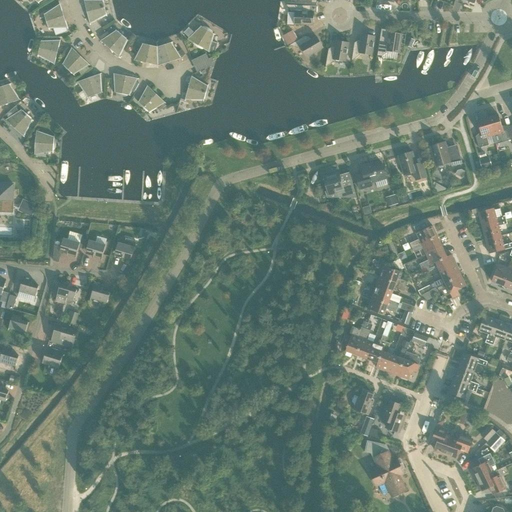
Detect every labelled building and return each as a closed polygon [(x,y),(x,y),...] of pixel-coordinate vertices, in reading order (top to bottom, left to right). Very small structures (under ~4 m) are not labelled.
[(103,0),(101,0),(84,0),(90,24),(91,23),(94,28),(103,22),(101,18),(106,15),(103,0)] [(68,27),(60,4),(44,14),(49,28),(53,28),(56,35),(67,31),(66,27),(68,27)] [(317,6),(286,4),(292,11),(295,12),(294,24),(313,25),(314,12),(317,13),(317,6)] [(214,34),(201,26),(188,39),(209,52),(209,51),(215,52),(218,43),(212,41),(214,34)] [(387,29),(381,29),(377,55),(382,56),(387,53),(387,51),(399,52),(402,34),(387,32),(387,29)] [(128,40),(116,30),(109,35),(107,32),(100,37),(102,40),(101,41),(119,57),(128,40)] [(298,39),(293,30),(283,36),(288,45),(298,39)] [(372,55),(375,36),(362,34),(361,43),(354,42),(352,61),(359,55),(360,53),(372,55)] [(309,41),(306,35),(289,45),(290,45),(299,47),(300,46),(307,57),(323,48),(316,36),(309,41)] [(54,64),(60,40),(41,41),(38,55),(54,64)] [(346,61),(349,43),(336,40),(335,49),(328,48),(325,67),(333,61),(333,59),(346,61)] [(157,47),(158,65),(181,58),(172,42),(157,47)] [(134,60),(158,65),(157,47),(143,43),(134,60)] [(90,65),(72,48),(63,64),(73,74),(79,71),(82,75),(90,69),(88,66),(90,65)] [(138,78),(114,73),(115,92),(129,95),(138,78)] [(102,92),(100,74),(77,82),(88,97),(102,92)] [(208,85),(192,76),(185,100),(204,100),(208,85)] [(0,105),(20,100),(10,84),(0,86),(0,105)] [(165,103),(148,85),(138,102),(149,112),(157,108),(160,111),(167,106),(164,103),(165,103)] [(18,111),(15,106),(6,114),(9,118),(5,120),(24,136),(32,120),(21,109),(18,111)] [(501,142),(511,139),(511,129),(511,126),(502,128),(499,115),(488,118),(493,135),(499,134),(501,142)] [(475,136),(479,148),(489,145),(487,137),(493,135),(488,118),(477,121),(481,134),(475,136)] [(54,136),(36,130),(34,155),(36,155),(37,158),(47,158),(46,153),(53,151),(54,136)] [(446,147),(445,142),(430,146),(436,166),(455,160),(457,165),(462,164),(460,154),(454,156),(451,146),(446,147)] [(416,164),(412,151),(398,155),(404,175),(413,172),(415,180),(427,177),(423,162),(416,164)] [(492,166),(489,158),(480,160),(482,169),(492,166)] [(386,179),(381,161),(368,165),(368,164),(361,166),(363,173),(356,175),(360,189),(367,187),(367,184),(386,179)] [(350,172),(340,175),(339,172),(323,177),(327,191),(325,192),(327,197),(357,198),(350,172)] [(0,210),(2,211),(2,200),(12,200),(13,184),(0,183),(0,210)] [(408,201),(406,194),(400,196),(402,203),(408,201)] [(398,204),(395,195),(389,197),(390,199),(386,200),(388,207),(398,204)] [(34,203),(28,201),(26,204),(25,204),(21,212),(32,216),(35,209),(32,207),(34,203)] [(482,226),(506,219),(505,215),(496,218),(494,208),(478,212),(482,226)] [(486,239),(501,235),(498,226),(507,224),(506,219),(482,226),(486,239)] [(410,243),(412,247),(437,236),(432,225),(429,227),(426,221),(414,227),(416,233),(419,239),(410,243)] [(511,242),(503,245),(501,235),(486,239),(489,253),(511,247),(511,242)] [(424,248),(426,254),(442,246),(437,236),(412,247),(414,252),(424,248)] [(80,242),(63,238),(60,248),(68,250),(67,253),(76,255),(77,252),(81,240),(80,240),(80,242)] [(124,244),(118,242),(115,252),(123,254),(122,257),(131,260),(132,257),(137,241),(125,238),(124,244)] [(103,254),(107,242),(106,242),(105,244),(89,240),(86,250),(94,252),(93,255),(102,258),(103,254)] [(442,246),(426,254),(429,259),(419,264),(422,268),(426,266),(447,257),(447,256),(442,246)] [(438,266),(440,272),(456,265),(451,254),(447,256),(447,257),(426,266),(428,271),(438,266)] [(492,281),(502,285),(511,288),(511,269),(498,264),(492,281)] [(384,265),(380,276),(406,286),(408,281),(398,278),(400,271),(384,265)] [(456,265),(440,272),(443,278),(434,282),(436,287),(445,283),(461,275),(456,265)] [(466,286),(461,275),(445,283),(452,298),(460,294),(457,290),(466,286)] [(376,287),(392,293),(394,287),(404,291),(406,286),(380,276),(376,287)] [(22,281),(18,294),(19,294),(20,291),(36,296),(39,286),(31,284),(32,281),(23,278),(22,281)] [(60,285),(55,300),(72,305),(77,289),(69,287),(70,284),(61,282),(60,285)] [(93,288),(90,301),(91,298),(107,303),(110,293),(102,290),(103,287),(94,285),(93,288)] [(431,289),(429,285),(418,290),(420,294),(431,289)] [(372,298),(398,307),(400,303),(390,299),(392,293),(376,287),(372,298)] [(396,312),(398,307),(372,298),(368,309),(384,315),(386,309),(396,312)] [(415,306),(402,302),(400,308),(413,313),(415,306)] [(359,313),(351,310),(347,320),(355,323),(359,313)] [(79,314),(71,311),(67,322),(75,324),(79,314)] [(12,318),(8,330),(9,330),(9,327),(26,332),(29,322),(21,320),(21,317),(13,314),(12,318)] [(485,342),(489,344),(498,320),(484,315),(479,330),(488,334),(485,342)] [(498,320),(489,344),(493,345),(496,336),(506,340),(511,325),(498,320)] [(69,328),(68,331),(55,327),(51,341),(72,348),(76,334),(77,331),(69,328)] [(357,355),(366,328),(361,327),(358,336),(352,334),(351,336),(345,335),(342,345),(347,346),(346,351),(357,355)] [(357,355),(367,358),(373,342),(367,340),(371,330),(366,328),(357,355)] [(428,338),(415,333),(412,341),(425,346),(428,338)] [(367,358),(378,362),(386,341),(388,336),(383,335),(379,344),(373,342),(367,358)] [(390,343),(386,341),(378,362),(376,367),(387,371),(393,355),(387,353),(390,343)] [(407,349),(402,347),(399,357),(393,355),(387,371),(398,375),(403,359),(404,359),(407,349)] [(2,351),(0,358),(0,361),(16,366),(19,356),(11,353),(12,351),(3,348),(2,351)] [(53,355),(45,353),(42,363),(58,368),(58,370),(58,371),(62,358),(63,355),(54,352),(53,355)] [(459,366),(474,372),(477,363),(486,366),(487,361),(464,353),(459,366)] [(403,359),(398,375),(409,379),(412,370),(416,372),(419,365),(404,359),(403,359)] [(454,380),(477,388),(479,384),(470,381),(474,372),(459,366),(454,380)] [(476,392),(477,388),(454,380),(449,393),(464,398),(467,389),(476,392)] [(1,389),(2,386),(0,385),(0,399),(6,401),(9,391),(1,389)] [(373,394),(363,390),(361,397),(358,396),(354,409),(368,415),(373,401),(371,400),(373,394)] [(400,404),(390,400),(388,407),(385,406),(380,419),(390,423),(388,428),(399,432),(403,422),(405,416),(399,414),(400,411),(398,410),(400,404)] [(367,419),(365,422),(362,432),(368,434),(371,424),(372,421),(367,419)] [(434,450),(446,454),(452,437),(446,435),(448,430),(437,426),(431,442),(436,444),(434,450)] [(495,432),(489,426),(481,435),(487,441),(495,432)] [(505,441),(496,433),(486,444),(495,452),(505,441)] [(458,439),(452,437),(446,454),(457,458),(460,450),(468,453),(473,439),(460,434),(458,439)] [(389,451),(374,457),(378,467),(369,471),(374,482),(383,478),(391,497),(406,490),(398,471),(402,470),(397,459),(393,460),(389,451)] [(477,480),(493,472),(491,466),(495,464),(493,459),(490,453),(484,456),(487,462),(472,469),(477,480)] [(498,470),(493,472),(477,480),(482,490),(490,487),(493,494),(507,488),(503,480),(501,475),(498,470)]
